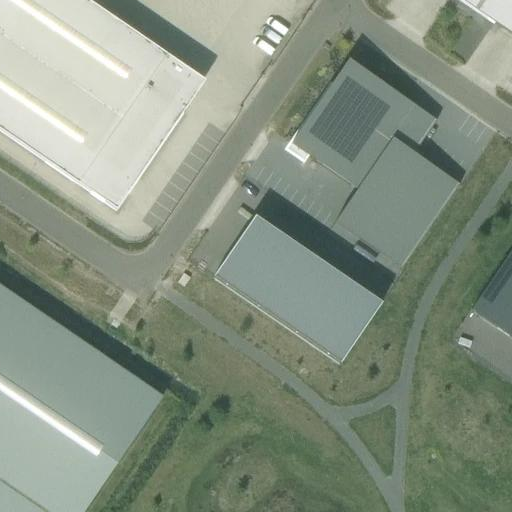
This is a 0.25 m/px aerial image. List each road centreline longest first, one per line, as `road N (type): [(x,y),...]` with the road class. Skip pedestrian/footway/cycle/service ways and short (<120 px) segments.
road 1 (unclassified): [(0,182),(140,277),(335,7)]
road 2 (unclassified): [(335,7),(511,126)]
